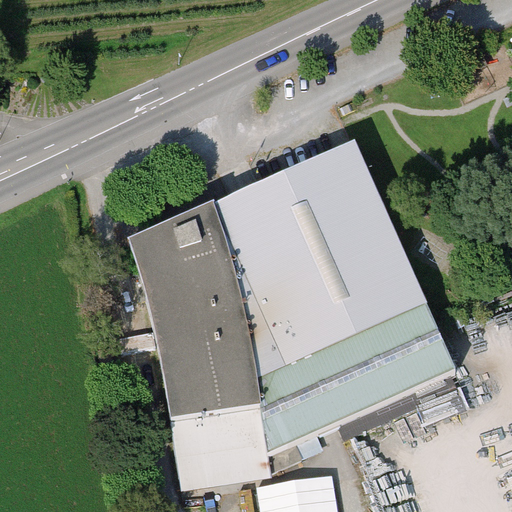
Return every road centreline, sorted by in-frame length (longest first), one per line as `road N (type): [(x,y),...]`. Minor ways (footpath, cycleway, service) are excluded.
road 1 (primary): [(0,180),(392,0)]
road 2 (unknown): [(93,164),(158,472),(175,511)]
